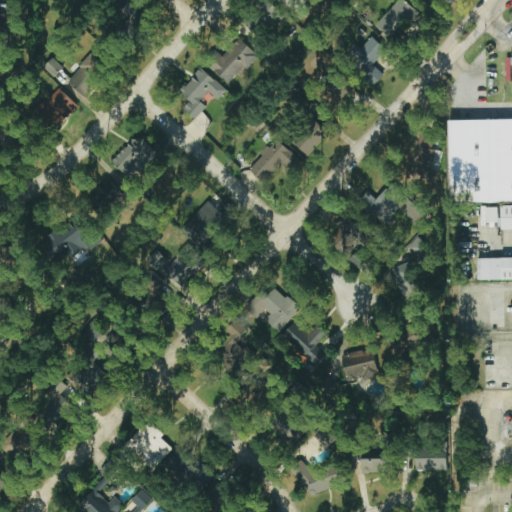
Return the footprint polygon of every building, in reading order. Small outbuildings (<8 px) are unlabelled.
[(398,0),(376,25),(392,40),(418,12),(404,0),(398,0)] [(273,2),(243,18),(252,35),(282,19),(273,2)] [(143,16),(131,12),(125,27),(138,32),(143,16)] [(373,86),(384,75),(373,64),(386,50),(372,37),(348,62),(373,86)] [(259,57),(240,38),(211,66),(230,85),(259,57)] [(67,78),(80,93),(106,70),(93,55),(67,78)] [(228,90),(201,68),(181,93),(190,101),(183,109),(196,119),(207,106),(201,101),(208,91),(219,100),(228,90)] [(43,108),(61,125),(79,106),(61,90),(43,108)] [(448,121),(511,119),(511,201),(449,202),(448,121)] [(308,157),(330,134),(315,120),(293,143),(308,157)] [(0,128),(0,138),(0,146),(23,147),(23,129),(0,128)] [(431,183),(437,134),(418,132),(412,181),(431,183)] [(131,180),(147,163),(151,167),(161,157),(138,135),(112,161),(131,180)] [(249,170),(264,183),(281,163),(293,173),(302,162),(277,139),(249,170)] [(123,195),(111,181),(92,196),(104,210),(123,195)] [(428,213),(389,185),(378,200),(367,192),(358,204),(387,224),(398,209),(420,224),(428,213)] [(191,221),(208,235),(225,215),(208,201),(191,221)] [(511,229),(511,205),(487,206),(487,223),(499,222),(500,229),(511,229)] [(358,238),(363,242),(368,235),(353,221),(334,242),(346,252),(358,238)] [(69,244),(82,251),(90,236),(72,226),(67,234),(55,228),(43,250),(60,259),(69,244)] [(407,247),(420,262),(432,251),(419,236),(407,247)] [(182,287),(205,262),(187,246),(164,271),(182,287)] [(351,258),(359,267),(366,260),(358,251),(351,258)] [(511,257),(479,257),(478,280),(511,279),(511,257)] [(394,266),(401,303),(420,299),(413,263),(394,266)] [(300,310),(271,282),(247,307),(260,320),(263,317),(279,332),(300,310)] [(156,316),(169,301),(160,293),(147,309),(156,316)] [(328,333),(315,322),(309,330),(297,319),(282,337),(317,367),(327,355),(316,346),(328,333)] [(106,339),(115,351),(134,337),(125,325),(112,334),(113,334),(106,339)] [(422,342),(417,327),(387,337),(395,362),(409,358),(405,347),(422,342)] [(94,361),(102,354),(94,345),(80,358),(84,362),(68,377),(83,393),(105,374),(94,361)] [(343,354),(347,382),(379,377),(374,349),(343,354)] [(77,397),(68,389),(45,411),(58,426),(75,410),(70,404),(77,397)] [(290,447),(306,432),(286,409),(269,424),(290,447)] [(173,449),(162,438),(165,436),(150,421),(117,454),(129,466),(140,455),(154,469),(173,449)] [(326,424),(313,434),(325,448),(338,438),(326,424)] [(30,457),(44,441),(30,429),(16,445),(30,457)] [(447,471),(447,449),(416,448),(416,470),(447,471)] [(362,453),(362,473),(390,472),(390,452),(362,453)] [(348,482),(341,462),(309,473),(305,462),(295,466),(307,497),(348,482)] [(0,482),(8,475),(0,467),(0,482)] [(141,511),(154,499),(143,489),(132,501),(138,506),(132,511),(141,511)] [(102,511),(91,501),(81,511),(82,511),(102,511)]
